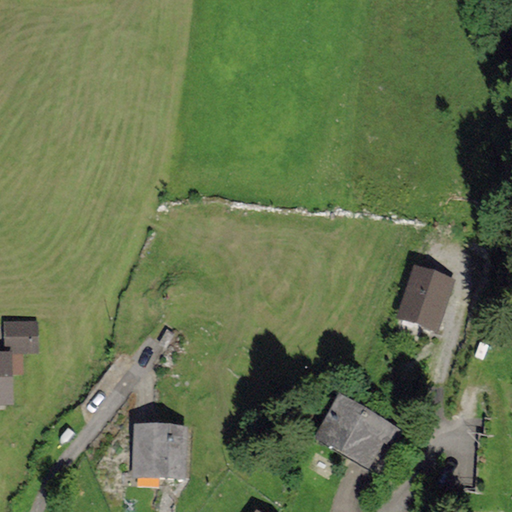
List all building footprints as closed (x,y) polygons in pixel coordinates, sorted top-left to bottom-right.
[(450,285),(414,274),(400,318),(436,329),(450,285)] [(41,324),(6,325),(7,353),(42,352),(41,324)] [(13,356),(0,355),(0,408),(14,408),(13,356)] [(408,436),(340,400),(315,448),(383,483),(408,436)] [(187,484),(187,431),(135,431),(135,484),(187,484)]
